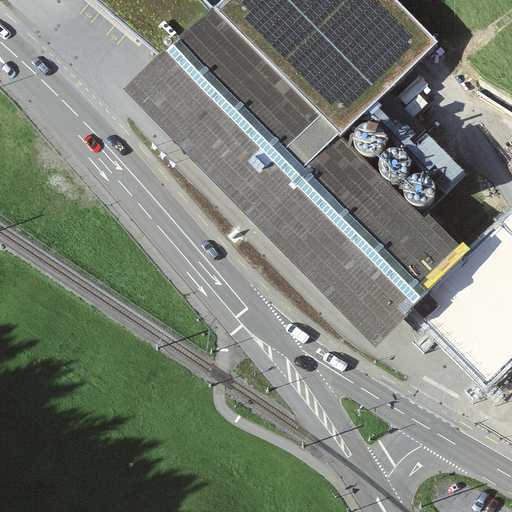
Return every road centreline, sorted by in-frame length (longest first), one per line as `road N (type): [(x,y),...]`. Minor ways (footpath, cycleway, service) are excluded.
road 1 (primary): [(0,44),(254,325)]
road 2 (secondary): [(448,440),(254,325)]
road 3 (primary): [(254,325),(383,508)]
